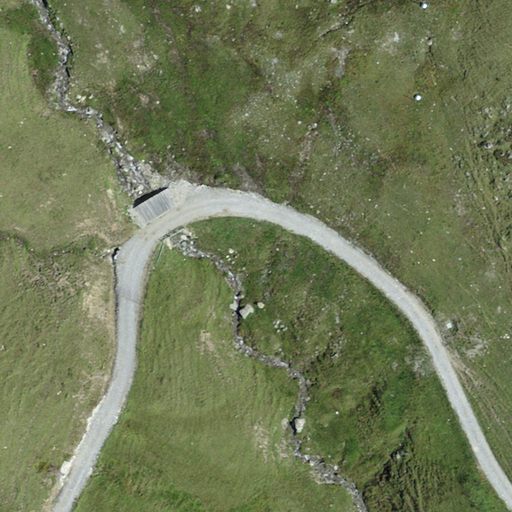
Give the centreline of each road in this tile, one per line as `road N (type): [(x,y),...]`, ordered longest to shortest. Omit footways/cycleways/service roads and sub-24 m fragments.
road 1 (track): [(511,489),(491,465),(411,295),(309,223),(205,189),(178,199),(146,240),(63,511)]
road 2 (track): [(511,252),(494,198),(443,116),(462,0)]
